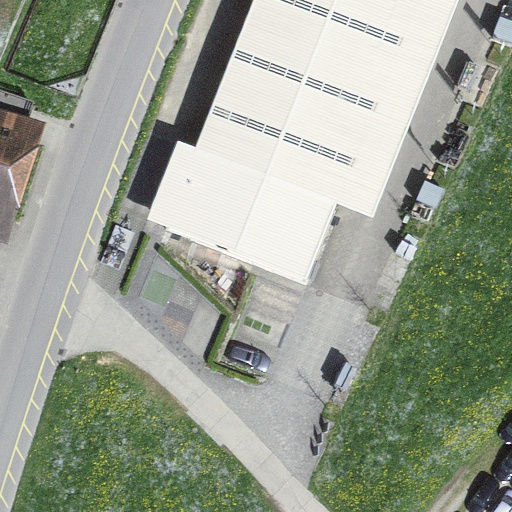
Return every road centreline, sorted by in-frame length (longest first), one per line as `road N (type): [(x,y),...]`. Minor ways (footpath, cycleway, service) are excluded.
road 1 (residential): [(310,511),(185,388),(106,324),(44,287)]
road 2 (tertiary): [(150,0),(44,287)]
road 3 (tertiary): [(44,287),(0,424)]
